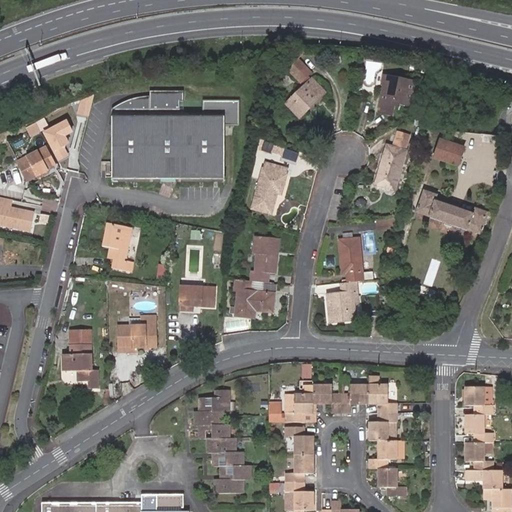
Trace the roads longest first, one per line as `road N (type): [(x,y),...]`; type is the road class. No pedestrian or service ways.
road 1 (primary): [(32,66),(133,30),(260,16),(371,26),(511,60)]
road 2 (primary): [(32,66),(187,34),(262,29),(362,40),(511,78)]
road 3 (tertiary): [(43,467),(200,369),(299,346)]
road 4 (residential): [(299,346),(303,266),(342,152)]
road 5 (primary): [(511,38),(324,0)]
road 6 (residential): [(49,296),(21,421),(43,467)]
road 7 (residential): [(511,197),(456,355)]
road 8 (primary): [(156,0),(66,20),(0,46)]
road 9 (residential): [(443,354),(444,511)]
road 10 (tertiary): [(299,346),(443,354)]
road 11 (residential): [(350,480),(355,424),(326,424),(327,480)]
road 12 (residential): [(94,189),(75,197),(49,296)]
